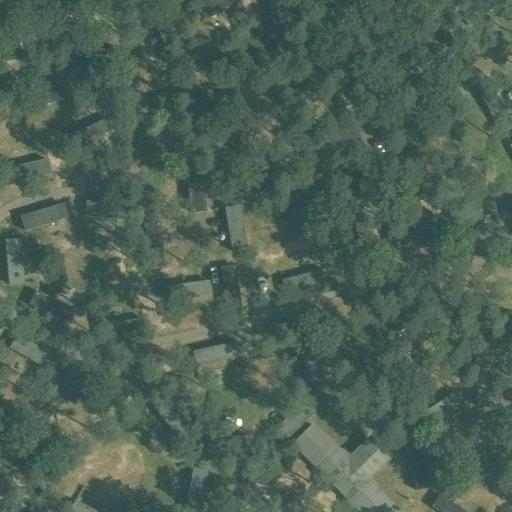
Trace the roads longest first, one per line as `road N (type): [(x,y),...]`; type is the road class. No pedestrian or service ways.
road 1 (unknown): [(0,291),(33,326),(90,349),(189,328),(438,250),(511,264)]
road 2 (unknown): [(0,216),(29,199),(161,158),(322,144),(511,62)]
